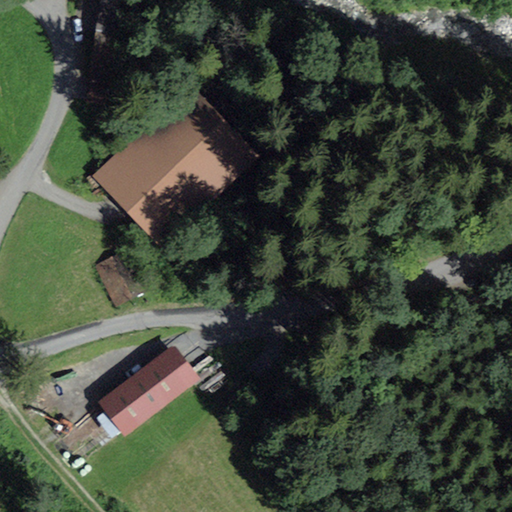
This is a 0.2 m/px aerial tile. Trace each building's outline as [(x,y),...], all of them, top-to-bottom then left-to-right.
[(126,9),(131,9),(132,0),(104,0),(104,5),(126,9)] [(124,36),(126,36),(131,9),(126,9),(104,5),(99,32),(122,36),(124,36)] [(99,32),(96,49),(121,53),(124,36),(122,36),(99,32)] [(116,85),(121,53),(96,49),(91,81),(116,85)] [(90,84),(88,100),(110,104),(113,88),(90,84)] [(189,89),(99,176),(162,243),(253,156),(189,89)] [(143,287),(126,254),(99,267),(116,301),(143,287)] [(172,355),(108,403),(126,427),(190,379),(172,355)]
